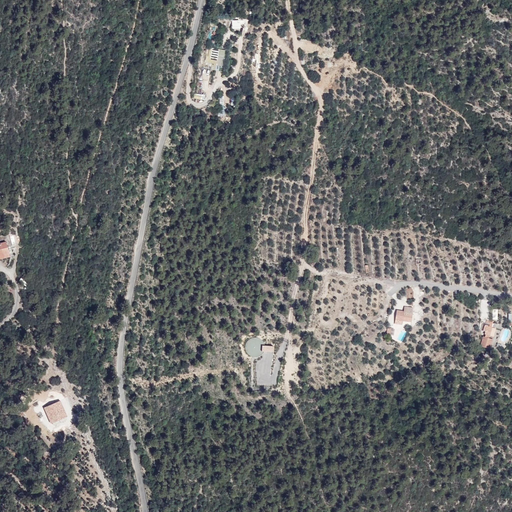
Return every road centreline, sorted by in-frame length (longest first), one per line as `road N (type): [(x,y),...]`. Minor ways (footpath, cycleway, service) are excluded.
road 1 (unclassified): [(144,511),(121,338),(202,0)]
road 2 (track): [(284,0),(294,61),(319,109),(304,265),(285,341)]
road 3 (track): [(123,374),(142,382),(241,368),(247,392)]
